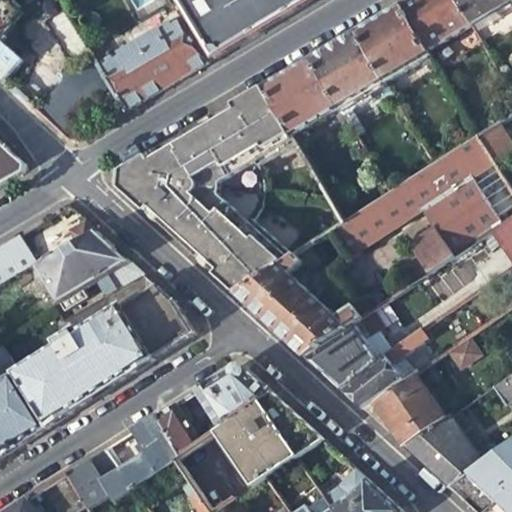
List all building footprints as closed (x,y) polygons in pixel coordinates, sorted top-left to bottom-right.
[(0,0),(0,77),(6,83),(25,62),(0,39),(24,14),(7,0),(0,0)] [(181,0),(182,2),(217,60),(317,0),(181,0)] [(473,33),(478,30),(459,0),(413,0),(403,6),(431,53),(470,29),(473,33)] [(511,0),(459,0),(478,30),(482,28),(481,23),(500,12),(505,17),(511,12),(511,0)] [(389,84),(428,60),(433,57),(431,53),(403,6),(381,19),(359,32),(388,83),(389,84)] [(182,19),(109,63),(102,67),(128,112),(177,83),(210,64),(182,19)] [(350,106),(381,87),(388,83),(359,32),(335,47),(312,61),(342,111),(350,106)] [(90,45),(102,67),(109,63),(97,42),(90,45)] [(439,67),(433,57),(428,60),(434,70),(439,67)] [(342,125),(348,121),(342,111),(312,61),(289,74),(266,89),(301,148),(307,143),(303,134),(336,115),(342,125)] [(396,96),(389,84),(388,83),(381,87),(389,100),(396,96)] [(232,198),(301,148),(266,89),(247,99),(226,112),(120,176),(119,180),(119,185),(208,267),(224,282),(241,297),(259,284),(233,246),(238,238),(240,233),(241,229),(241,219),(240,214),(238,208),(235,201),(232,198)] [(365,132),(350,106),(342,111),(348,121),(357,136),(365,132)] [(511,136),(503,124),(481,137),(500,166),(511,157),(511,136)] [(434,275),(497,231),(511,221),(511,185),(500,166),(481,137),(335,232),(353,259),(425,213),(437,232),(414,248),(434,275)] [(0,188),(25,174),(26,166),(0,142),(0,188)] [(511,253),(511,221),(497,231),(511,253)] [(107,298),(145,276),(115,249),(87,224),(70,234),(78,247),(41,269),(68,313),(90,300),(86,292),(98,284),(107,298)] [(0,283),(30,266),(13,240),(0,247),(0,283)] [(311,249),(259,284),(241,297),(276,329),(289,341),(309,359),(366,321),(358,308),(341,319),(292,275),(307,266),(319,269),(322,265),(311,249)] [(449,296),(475,276),(463,262),(438,281),(449,296)] [(142,301),(127,310),(157,359),(196,335),(176,304),(159,290),(142,301)] [(158,361),(157,359),(127,310),(126,308),(82,336),(79,331),(59,344),(61,349),(20,376),(51,427),(52,429),(104,395),(158,361)] [(375,315),(366,321),(309,359),(335,383),(345,392),(381,363),(368,342),(376,336),(385,330),(375,315)] [(424,333),(390,357),(381,363),(345,392),(361,407),(367,412),(407,383),(395,366),(405,359),(430,342),(424,333)] [(390,357),(376,336),(368,342),(381,363),(390,357)] [(447,352),(461,371),(484,354),(470,336),(447,352)] [(0,459),(19,447),(49,428),(18,377),(20,376),(4,350),(0,352),(0,459)] [(413,371),(405,359),(395,366),(407,383),(417,377),(422,373),(419,367),(413,371)] [(211,408),(225,430),(275,395),(244,367),(239,368),(201,393),(211,408)] [(449,423),(417,377),(407,383),(367,412),(393,436),(398,432),(402,438),(410,451),(449,423)] [(511,403),(511,378),(495,390),(506,407),(511,403)] [(255,491),(327,442),(295,414),(283,402),(275,395),(225,430),(218,435),(226,447),(255,491)] [(205,444),(180,406),(160,418),(185,457),(205,444)] [(462,414),(449,423),(410,451),(430,470),(453,491),(494,462),(462,414)] [(108,451),(124,474),(136,491),(177,463),(185,457),(160,418),(148,426),(137,433),(151,456),(137,466),(122,442),(116,446),(108,451)] [(511,511),(511,448),(494,462),(453,491),(471,507),(476,511),(511,511)] [(91,511),(115,497),(107,485),(92,461),(83,467),(80,469),(70,475),(87,506),(91,511)] [(343,489),(327,500),(335,511),(402,511),(358,471),(343,489)] [(124,474),(107,485),(115,497),(120,505),(137,493),(136,491),(124,474)] [(80,511),(87,506),(70,475),(61,481),(48,489),(60,511),(80,511)] [(42,493),(34,498),(41,511),(60,511),(48,489),(42,493)] [(197,511),(210,511),(200,496),(191,502),(197,511)] [(41,511),(34,498),(23,505),(11,511),(41,511)] [(335,511),(327,500),(311,511),(310,511),(335,511)]
